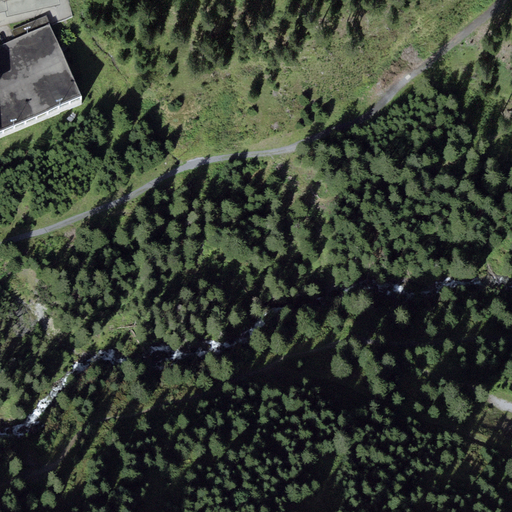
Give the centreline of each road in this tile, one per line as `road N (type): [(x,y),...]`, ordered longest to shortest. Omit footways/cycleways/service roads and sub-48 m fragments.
road 1 (track): [(0,247),(185,165),(302,150),(364,120),(495,0)]
road 2 (track): [(272,366),(287,376),(335,378),(511,450)]
road 3 (track): [(272,366),(286,354),(334,343),(499,338)]
